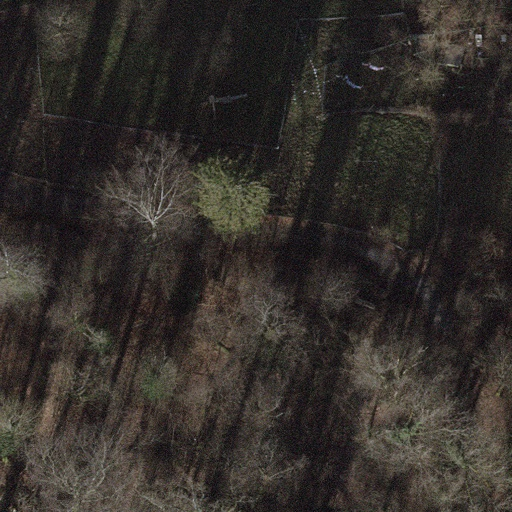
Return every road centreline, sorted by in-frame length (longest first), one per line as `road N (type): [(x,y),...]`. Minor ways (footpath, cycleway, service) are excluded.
road 1 (track): [(464,511),(472,477),(460,375),(430,302),(371,260),(300,241)]
road 2 (track): [(0,187),(122,220),(300,241)]
